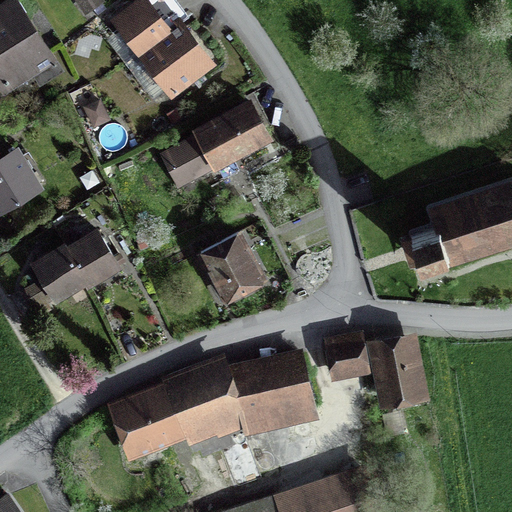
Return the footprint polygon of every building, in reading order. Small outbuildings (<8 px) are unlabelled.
[(0,0),(0,87),(4,93),(34,74),(40,84),(63,69),(20,0),(0,0)] [(105,0),(76,0),(85,13),(105,0)] [(177,21),(172,25),(153,0),(128,0),(109,15),(172,96),(217,61),(179,11),(173,16),(177,21)] [(160,149),(179,185),(214,167),(215,168),(230,160),(274,137),(251,93),(192,125),(195,131),(160,149)] [(83,105),(94,126),(110,118),(100,96),(83,105)] [(0,211),(45,185),(19,141),(0,151),(0,211)] [(80,176),(87,187),(100,178),(93,167),(80,176)] [(434,221),(411,228),(413,235),(401,238),(405,251),(409,265),(444,255),(446,264),(511,240),(511,174),(431,202),(434,221)] [(67,241),(65,237),(39,253),(30,258),(41,275),(17,290),(28,307),(50,294),(54,302),(85,282),(87,285),(126,261),(120,251),(117,253),(98,222),(84,231),(67,241)] [(242,289),(268,275),(251,243),(242,226),(197,250),(223,299),(227,297),(230,302),(245,294),(242,289)] [(331,377),(371,370),(363,327),(352,329),(323,334),(331,377)] [(417,328),(367,337),(379,404),(430,395),(417,328)] [(139,387),(107,399),(128,457),(186,436),(188,444),(215,432),(217,435),(243,428),(244,433),(320,415),(303,344),(229,361),(224,349),(161,373),(163,378),(139,387)] [(384,511),(367,459),(207,511),(384,511)] [(24,511),(8,489),(0,494),(0,511),(24,511)]
